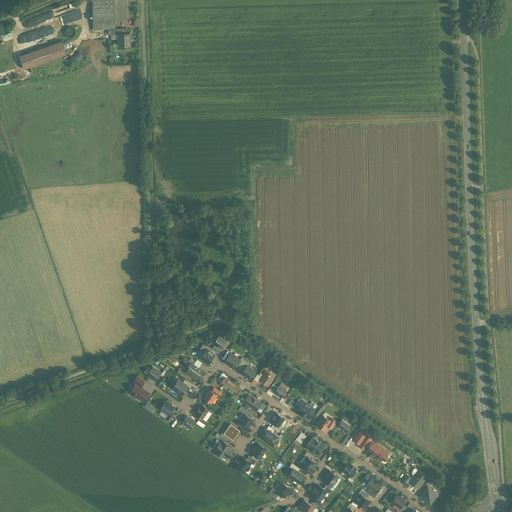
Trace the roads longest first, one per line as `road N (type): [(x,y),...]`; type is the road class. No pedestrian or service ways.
road 1 (unclassified): [(461,482),(150,272),(142,0)]
road 2 (secondary): [(497,505),(472,272),(462,0)]
road 3 (track): [(0,404),(221,319)]
road 4 (residential): [(272,402),(216,365),(184,407),(156,387)]
